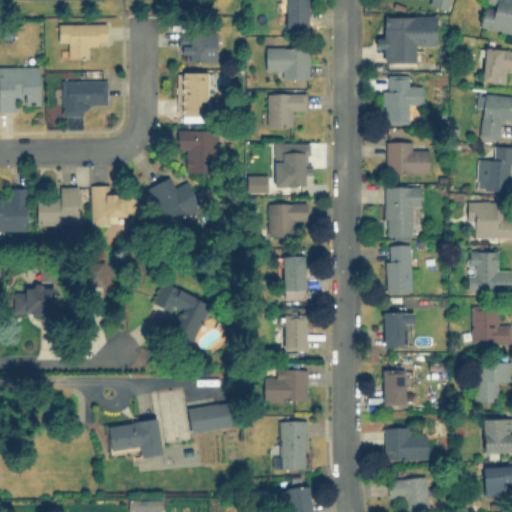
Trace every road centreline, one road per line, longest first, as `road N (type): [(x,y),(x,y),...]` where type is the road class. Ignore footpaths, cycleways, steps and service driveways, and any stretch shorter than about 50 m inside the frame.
road 1 (residential): [(350,511),(343,451),(343,0)]
road 2 (residential): [(129,144),(110,153),(0,153)]
road 3 (residential): [(129,144),(138,126),(138,22)]
road 4 (residential): [(0,361),(92,361),(118,348)]
